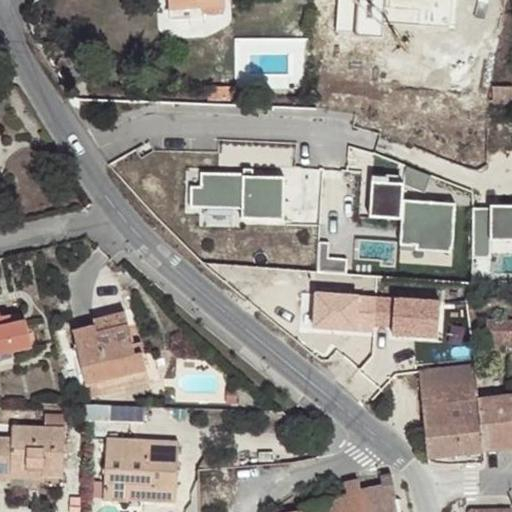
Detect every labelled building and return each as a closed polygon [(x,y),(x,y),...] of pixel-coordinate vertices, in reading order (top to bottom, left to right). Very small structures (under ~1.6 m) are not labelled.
[(202,3),(203,9),(202,13),(223,11),(222,0),(169,0),(170,4),(202,3)] [(455,0),(334,0),(332,34),(380,37),(381,21),(453,26),(455,0)] [(170,11),(203,9),(202,3),(170,4),(170,11)] [(463,86),(463,101),(493,102),(495,88),(463,86)] [(208,99),(231,100),(231,88),(209,88),(208,99)] [(511,88),(495,88),(493,102),(511,102),(511,88)] [(287,181),(201,176),(200,188),(190,188),(189,208),(241,211),(241,222),(284,225),(287,181)] [(404,186),(370,184),(368,219),(403,221),(402,250),(454,253),(457,205),(403,202),(404,186)] [(511,208),(473,208),(472,257),(491,258),(491,238),(511,238),(511,208)] [(441,303),(375,298),(374,325),(393,326),(392,336),(438,339),(441,303)] [(3,326),(0,311),(0,354),(33,348),(27,321),(3,326)] [(98,332),(130,324),(126,313),(95,320),(96,326),(98,332)] [(503,333),(503,319),(486,319),(487,333),(503,333)] [(502,346),(511,346),(511,319),(503,319),(503,333),(502,346)] [(137,354),(130,324),(98,332),(96,326),(73,331),(83,370),(86,383),(87,387),(148,371),(144,352),(137,354)] [(487,346),(502,346),(503,333),(487,333),(487,346)] [(418,356),(424,404),(479,400),(472,350),(418,356)] [(86,383),(83,370),(77,371),(81,384),(86,383)] [(151,383),(148,371),(87,387),(90,398),(151,383)] [(511,395),(479,400),(484,453),(511,449),(511,395)] [(428,459),(484,453),(479,400),(424,404),(428,459)] [(143,422),(145,407),(87,406),(86,421),(143,422)] [(45,429),(66,429),(67,415),(45,414),(45,429)] [(12,439),(0,438),(0,480),(12,481),(13,471),(29,471),(29,467),(42,467),(42,476),(64,477),(66,429),(45,429),(13,427),(12,439)] [(128,483),(178,486),(180,443),(107,440),(105,499),(127,500),(128,483)] [(198,470),(229,467),(228,456),(207,456),(198,470)] [(382,486),(372,489),(375,511),(398,511),(396,495),(393,473),(381,476),(382,486)] [(359,480),(344,483),(347,495),(349,511),(375,511),(372,489),(365,491),(359,480)] [(177,502),(178,486),(128,483),(127,500),(177,502)] [(349,511),(347,495),(322,501),(318,486),(297,491),(300,511),(296,511),(349,511)] [(200,511),(200,502),(193,502),(186,511),(185,511),(200,511)]
